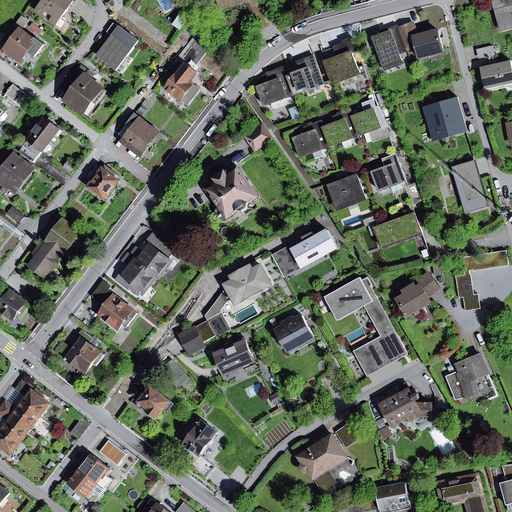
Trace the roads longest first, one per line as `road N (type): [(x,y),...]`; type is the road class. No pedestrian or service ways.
road 1 (residential): [(159,187),(227,91),(266,53),(309,29),(423,0)]
road 2 (residential): [(103,418),(216,275),(138,213)]
road 3 (residential): [(231,511),(279,448),(423,366)]
road 4 (residential): [(446,0),(497,184),(511,182)]
road 5 (residential): [(25,358),(138,213)]
road 6 (residential): [(0,278),(102,145)]
road 7 (residential): [(102,145),(200,20)]
road 8 (tertiary): [(225,511),(103,418)]
